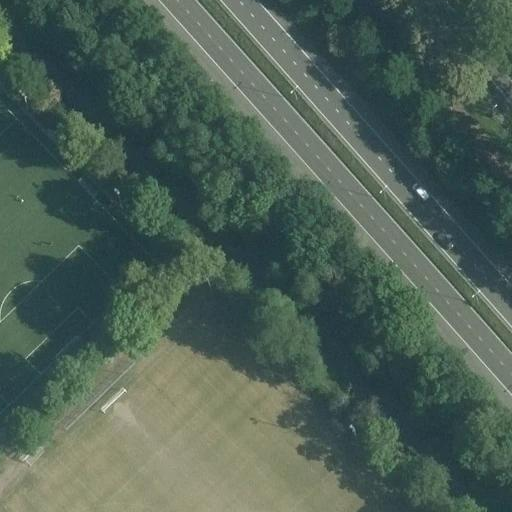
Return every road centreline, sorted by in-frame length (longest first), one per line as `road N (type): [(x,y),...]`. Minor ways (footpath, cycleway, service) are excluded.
road 1 (trunk): [(175,0),(511,377)]
road 2 (track): [(56,428),(182,304),(190,273),(0,71)]
road 3 (trunk): [(511,309),(236,0)]
road 4 (tertiary): [(511,109),(423,0)]
